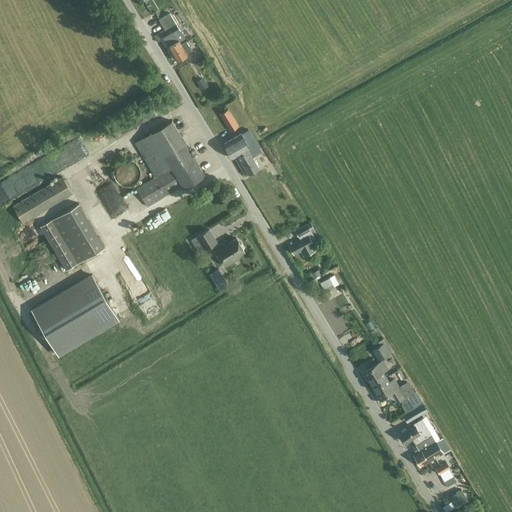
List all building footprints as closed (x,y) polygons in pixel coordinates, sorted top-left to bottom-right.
[(159,18),(165,30),(160,32),(177,61),(187,55),(187,54),(192,51),(186,41),(181,44),(175,34),(180,31),(176,23),(175,24),(169,12),(159,18)] [(203,77),(196,81),(202,90),(208,86),(203,77)] [(111,129),(116,138),(155,114),(150,106),(111,129)] [(228,109),(220,114),(230,131),(238,126),(228,109)] [(172,121),(135,143),(156,178),(137,190),(148,208),(182,187),(183,188),(205,176),(172,121)] [(234,138),(224,144),(233,158),(234,157),(245,176),(253,171),(259,167),(253,156),(255,155),(257,158),(262,156),(255,145),(257,144),(249,129),(248,130),(244,123),(238,126),(230,131),(234,138)] [(36,163),(44,178),(77,160),(68,145),(36,163)] [(139,172),(138,168),(138,166),(136,164),(135,162),(133,160),(130,159),(128,158),(125,157),(122,157),(119,158),(116,160),(114,161),(112,163),(111,166),(110,168),(109,171),(109,174),(110,177),(111,180),(113,182),(115,184),(118,185),(120,186),(124,187),(126,187),(129,186),(132,185),(134,183),(136,181),(138,178),(138,176),(139,172)] [(121,212),(102,166),(88,172),(108,218),(121,212)] [(62,176),(12,207),(23,223),(72,193),(62,176)] [(66,269),(78,263),(105,246),(79,203),(40,227),(66,269)] [(307,223),(294,230),(298,236),(310,229),(307,223)] [(217,242),(209,229),(191,240),(199,252),(203,249),(203,250),(217,242)] [(304,256),(315,249),(313,244),(308,234),(297,240),(289,245),(294,254),(301,251),(304,256)] [(236,238),(224,245),(222,243),(213,249),(224,267),(234,261),(232,259),(244,251),(236,238)] [(93,275),(32,311),(58,354),(118,318),(93,275)] [(215,284),(222,287),(226,279),(219,275),(215,284)] [(370,321),(366,324),(370,330),(374,327),(370,321)] [(379,360),(391,353),(385,342),(373,349),(379,360)] [(372,385),(386,377),(383,372),(388,369),(383,360),(364,371),(372,385)] [(401,399),(406,396),(413,392),(407,382),(399,386),(395,380),(389,383),(386,377),(372,385),(380,398),(391,392),(397,401),(401,399)] [(421,404),(413,392),(406,396),(401,399),(404,405),(408,413),(421,404)] [(407,413),(411,420),(424,412),(420,405),(408,413),(407,413)] [(405,442),(412,438),(419,451),(422,449),(436,441),(422,418),(415,422),(416,424),(400,434),(405,442)] [(420,466),(429,461),(443,453),(436,441),(422,449),(424,453),(416,458),(420,466)] [(439,473),(449,468),(446,462),(436,468),(439,473)] [(453,476),(444,481),(447,487),(456,481),(453,476)] [(453,501),(446,505),(449,511),(456,507),(453,501)]
